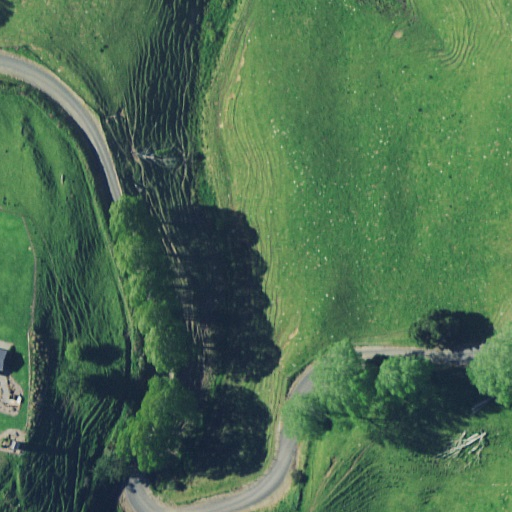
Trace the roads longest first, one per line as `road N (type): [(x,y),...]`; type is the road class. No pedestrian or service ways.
road 1 (unclassified): [(154,511),(141,506),(133,479),(155,382),(132,243),(84,121),(29,67),(0,65)]
road 2 (unclassified): [(511,337),(497,348),(359,355),(322,370),(299,397),(280,468),(258,491),(202,511)]
